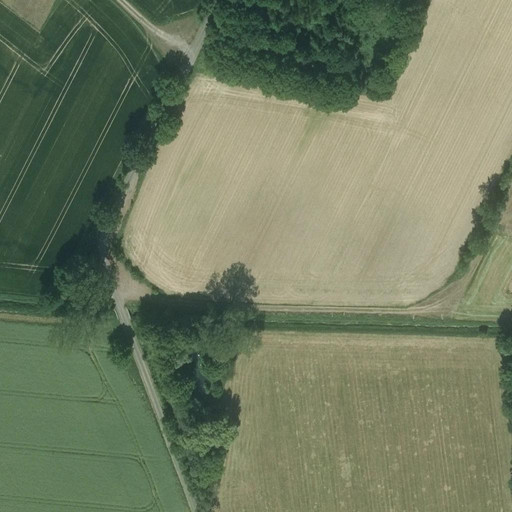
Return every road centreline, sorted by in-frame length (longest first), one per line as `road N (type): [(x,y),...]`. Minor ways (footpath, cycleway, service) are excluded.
road 1 (unclassified): [(217,0),(103,222),(107,275),(197,511)]
road 2 (track): [(107,275),(160,310),(427,319),(465,288),(511,196)]
